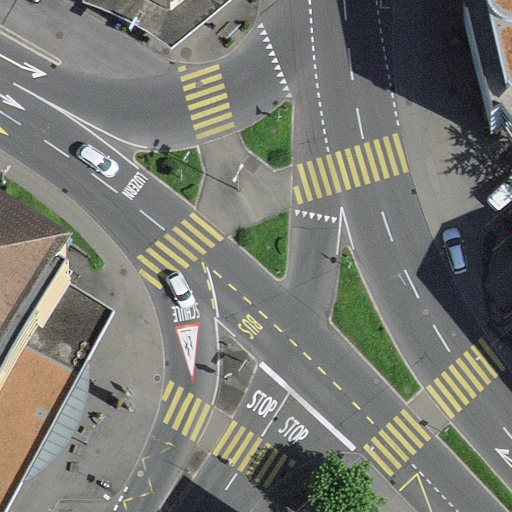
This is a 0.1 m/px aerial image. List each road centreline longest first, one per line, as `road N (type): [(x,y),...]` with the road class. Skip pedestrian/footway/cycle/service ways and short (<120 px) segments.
road 1 (primary): [(1,95),(289,338)]
road 2 (primary): [(1,95),(112,107),(205,98),(299,45),(336,0)]
road 3 (primary): [(438,334),(388,229),(348,58)]
road 4 (tertiary): [(289,338),(303,302),(348,58)]
road 5 (primary): [(289,338),(462,511)]
road 6 (tertiary): [(289,338),(175,511)]
road 7 (primary): [(511,433),(438,334)]
